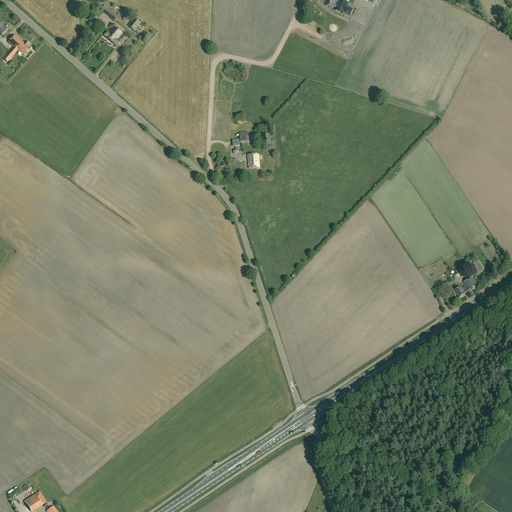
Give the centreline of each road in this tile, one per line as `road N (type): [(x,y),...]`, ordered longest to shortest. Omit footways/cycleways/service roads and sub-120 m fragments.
road 1 (tertiary): [(306,419),(229,202),(4,0)]
road 2 (primary): [(306,419),(511,281)]
road 3 (track): [(293,23),(267,62),(222,56),(213,63),(208,155),(215,179)]
road 4 (tertiary): [(450,511),(318,435),(306,419)]
road 5 (primary): [(167,511),(306,419)]
